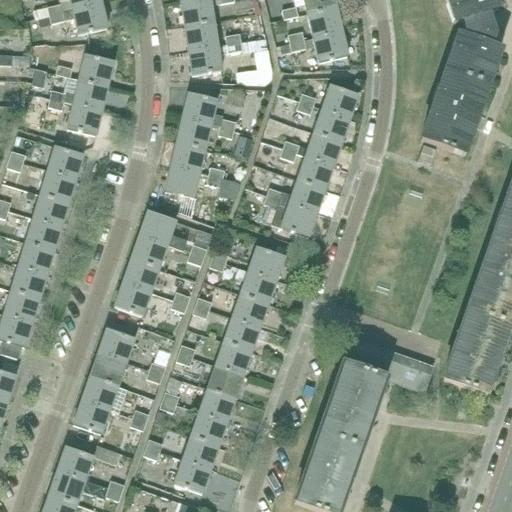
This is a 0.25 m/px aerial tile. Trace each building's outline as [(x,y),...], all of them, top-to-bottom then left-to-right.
[(67,0),(71,14),(100,7),(98,0),(67,0)] [(183,29),(212,25),(208,0),(179,5),(183,29)] [(301,0),(306,17),(335,10),(332,0),(301,0)] [(444,74),(487,89),(500,54),(489,50),(492,40),(485,17),(497,13),(492,0),(444,0),(453,27),(462,24),(466,36),(464,42),(456,39),(444,74)] [(77,38),(106,31),(100,7),(71,14),(62,16),(48,19),(50,27),(73,22),(77,38)] [(48,19),(62,16),(60,8),(46,11),(48,19)] [(312,42),(340,35),(335,10),(306,17),(312,42)] [(25,25),(48,19),(46,11),(34,13),(23,14),(25,25)] [(283,23),(297,19),(295,12),(281,15),(283,23)] [(216,50),(212,25),(183,29),(187,54),(216,50)] [(318,66),(346,59),(340,35),(312,42),(318,66)] [(289,47),(302,44),(300,36),(287,39),(289,47)] [(33,51),(56,50),(55,38),(31,40),(33,51)] [(239,38),(224,40),(225,48),(240,46),(239,38)] [(302,44),(289,47),(291,55),(304,52),(302,44)] [(191,79),(220,75),(217,58),(241,55),(240,46),(225,48),(216,50),(187,54),(191,79)] [(0,68),(11,69),(11,59),(0,58),(0,68)] [(106,91),(112,65),(84,59),(78,84),(106,91)] [(55,78),(69,81),(71,73),(57,69),(55,78)] [(41,91),(44,76),(34,74),(30,89),(41,91)] [(463,158),(487,89),(444,74),(420,143),(463,158)] [(100,115),(106,91),(78,84),(72,108),(100,115)] [(348,123),(357,99),(329,89),(320,113),(348,123)] [(49,102),(63,106),(65,98),(51,94),(49,102)] [(210,128),(216,104),(187,97),(181,122),(210,128)] [(298,105),(312,110),(315,102),(301,97),(298,105)] [(61,114),(63,106),(49,102),(47,110),(61,114)] [(309,118),(312,110),(298,105),(295,113),(309,118)] [(95,139),(100,115),(72,108),(66,132),(95,139)] [(348,123),(320,113),(318,121),(309,118),(304,134),(340,146),(348,123)] [(204,153),(210,128),(181,122),(175,146),(204,153)] [(219,131),(233,134),(235,126),(221,122),(219,131)] [(231,143),(233,134),(219,131),(217,139),(231,143)] [(340,146),(304,134),(302,133),(297,149),(298,149),(295,157),(304,160),(332,170),(340,146)] [(265,135),(260,150),(278,157),(284,141),(265,135)] [(282,153),(295,157),(298,149),(297,149),(284,144),(282,153)] [(198,177),(204,153),(175,146),(169,170),(198,177)] [(430,167),(434,153),(422,148),(417,163),(430,167)] [(75,183),(82,159),(54,150),(46,174),(75,183)] [(292,165),(295,157),(282,153),(279,160),(292,165)] [(8,163),(22,167),(24,159),(10,155),(8,163)] [(324,194),(332,170),(304,160),(296,184),(324,194)] [(19,175),(22,167),(8,163),(5,171),(19,175)] [(192,202),(198,177),(169,170),(164,195),(192,202)] [(207,179),(221,183),(223,175),(209,171),(207,179)] [(67,207),(75,183),(46,174),(39,198),(67,207)] [(219,191),(221,183),(207,179),(205,188),(219,191)] [(511,253),(511,182),(490,245),(511,253)] [(234,204),(240,187),(221,183),(219,191),(217,200),(234,204)] [(315,217),(324,194),(296,184),(290,199),(288,207),(315,217)] [(279,204),(281,196),(268,191),(265,200),(279,204)] [(288,207),(290,199),(281,196),(279,204),(288,207)] [(262,207),(265,200),(257,197),(255,205),(262,207)] [(60,231),(67,207),(39,198),(32,222),(60,231)] [(276,212),(279,204),(265,200),(262,207),(276,212)] [(0,212),(7,215),(9,207),(0,203),(0,212)] [(288,207),(279,204),(276,212),(270,228),(279,231),(288,207)] [(307,241),(315,217),(288,207),(279,231),(307,241)] [(166,249),(174,224),(147,215),(138,239),(166,249)] [(53,255),(60,231),(32,222),(24,246),(53,255)] [(157,273),(166,249),(138,239),(130,263),(157,273)] [(509,329),(511,322),(511,253),(490,245),(466,314),(509,329)] [(45,279),(53,255),(24,246),(17,270),(45,279)] [(189,257),(202,262),(205,253),(192,249),(189,257)] [(275,284),(283,260),(256,251),(247,275),(275,284)] [(211,262),(224,267),(227,259),(213,255),(211,262)] [(199,269),(202,262),(189,257),(186,265),(199,269)] [(221,275),(224,267),(211,262),(208,271),(221,275)] [(149,296),(157,273),(130,263),(122,286),(149,296)] [(38,303),(45,279),(17,270),(10,294),(38,303)] [(267,308),(275,284),(247,275),(239,298),(267,308)] [(141,320),(149,296),(122,286),(113,310),(141,320)] [(31,327),(38,303),(10,294),(2,318),(31,327)] [(172,304),(185,309),(188,301),(175,296),(172,304)] [(258,332),(267,308),(239,298),(231,322),(258,332)] [(194,309),(208,314),(210,307),(197,302),(194,309)] [(183,317),(185,309),(172,304),(169,312),(183,317)] [(205,322),(208,314),(194,309),(191,318),(205,322)] [(485,398),(509,329),(466,314),(442,383),(485,398)] [(24,351),(31,327),(2,318),(0,325),(0,343),(3,345),(20,350),(24,351)] [(250,355),(258,332),(231,322),(222,346),(250,355)] [(124,367),(133,342),(106,333),(97,357),(124,367)] [(354,372),(363,347),(350,342),(341,367),(354,372)] [(0,357),(16,362),(20,350),(3,345),(0,355),(0,357)] [(242,379),(250,355),(222,346),(214,369),(242,379)] [(365,376),(374,351),(363,347),(354,372),(365,376)] [(178,356),(191,361),(194,354),(180,349),(178,356)] [(376,379),(385,354),(374,351),(365,376),(376,379)] [(388,383),(397,358),(385,354),(376,379),(385,382),(388,383)] [(188,370),(191,361),(178,356),(175,365),(188,370)] [(116,390),(124,367),(97,357),(89,381),(116,390)] [(400,387),(408,362),(397,358),(388,383),(400,387)] [(411,391),(419,366),(408,362),(400,387),(411,391)] [(18,368),(14,367),(1,363),(0,364),(0,375),(15,379),(18,368)] [(423,396),(431,371),(419,366),(411,391),(423,396)] [(148,375),(161,379),(163,371),(150,367),(148,375)] [(365,376),(354,372),(341,367),(317,437),(361,452),(385,382),(376,379),(365,376)] [(234,403),(242,379),(214,369),(206,393),(234,403)] [(15,379),(0,375),(0,401),(7,404),(15,379)] [(158,387),(161,379),(148,375),(145,383),(158,387)] [(108,414),(116,390),(89,381),(81,404),(108,414)] [(226,426),(234,403),(206,393),(198,417),(226,426)] [(161,404),(175,409),(177,401),(164,396),(161,404)] [(99,437),(108,414),(81,404),(72,428),(99,437)] [(172,417),(175,409),(161,404),(158,412),(172,417)] [(131,422),(144,427),(147,419),(134,414),(131,422)] [(157,415),(153,427),(161,430),(165,418),(157,415)] [(217,450),(226,426),(198,417),(189,440),(217,450)] [(142,434),(144,427),(131,422),(128,430),(142,434)] [(310,511),(339,511),(361,452),(317,437),(293,506),(310,511)] [(209,474),(217,450),(189,440),(181,464),(209,474)] [(158,456),(161,447),(148,443),(145,451),(158,456)] [(115,465),(118,456),(96,449),(93,457),(115,465)] [(83,484),(92,460),(64,450),(56,474),(83,484)] [(156,464),(158,456),(145,451),(142,459),(156,464)] [(201,497),(209,474),(181,464),(173,488),(201,497)] [(75,508),(83,484),(56,474),(48,498),(75,508)] [(106,493),(120,498),(123,489),(109,484),(106,493)] [(117,505),(120,498),(106,493),(104,500),(117,505)] [(73,511),(75,508),(48,498),(42,511),(73,511)]
